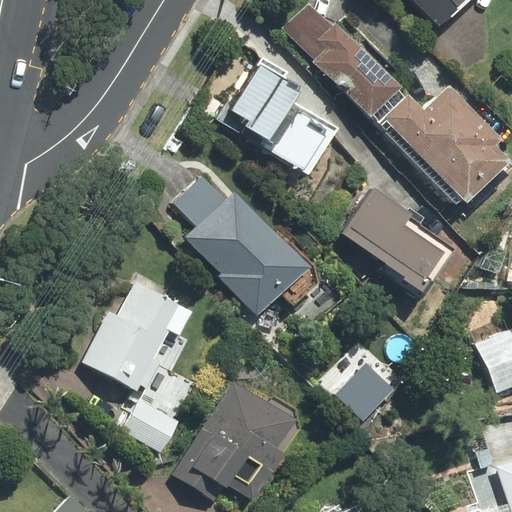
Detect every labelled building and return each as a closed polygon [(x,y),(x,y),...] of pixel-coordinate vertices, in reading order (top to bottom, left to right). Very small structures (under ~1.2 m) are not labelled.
[(321,0),(301,0),(274,29),(365,114),(402,75),(321,0)] [(420,0),(446,24),(467,0),(420,0)] [(266,57),(233,102),(271,129),(266,136),(309,167),(340,123),(303,97),(309,87),(266,57)] [(383,115),(468,197),(511,163),(511,153),(499,141),(506,134),(449,79),(443,86),(426,69),(408,89),(383,115)] [(316,260),(285,227),(280,232),(235,186),(229,193),(218,182),(208,191),(196,179),(174,201),(197,224),(186,235),(219,269),(215,273),(258,317),(316,260)] [(426,285),(451,249),(409,220),(415,212),(375,185),(345,228),(426,285)] [(173,328),(180,332),(195,308),(140,278),(81,359),(141,393),(165,356),(158,352),(173,328)] [(511,329),(476,344),(497,393),(511,387),(511,329)] [(174,471),(188,479),(196,467),(225,485),(230,478),(256,494),(304,418),(234,375),(174,471)] [(140,397),(123,425),(161,449),(178,421),(140,397)] [(511,416),(482,421),(511,506),(511,416)] [(93,511),(70,492),(53,511),(93,511)] [(332,511),(363,511),(357,499),(332,511)]
